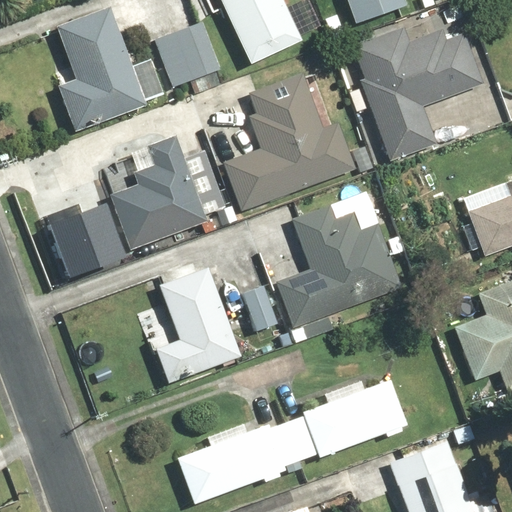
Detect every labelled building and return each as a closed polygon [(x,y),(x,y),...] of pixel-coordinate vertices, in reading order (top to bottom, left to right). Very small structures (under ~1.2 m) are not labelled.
[(278,0),(215,0),(246,64),(298,40),(278,0)] [(341,0),(351,27),(406,8),(402,0),(341,0)] [(113,8),(56,25),(73,81),(56,86),(69,130),(146,107),(143,98),(161,93),(151,60),(130,66),(113,8)] [(172,89),(189,82),(216,70),(219,69),(200,22),(153,40),(172,89)] [(420,108),(480,83),(459,34),(444,40),(439,28),(408,41),(403,27),(346,51),(361,87),(344,94),(354,118),(364,113),(386,166),(435,145),(420,108)] [(304,77),(247,95),(252,114),(246,116),(257,151),(220,163),(235,212),(371,169),(365,148),(347,154),(337,123),(320,128),(304,77)] [(136,185),(108,195),(128,253),(203,227),(200,221),(225,212),(203,148),(182,155),(175,137),(141,149),(147,167),(132,172),(136,185)] [(478,258),(511,245),(511,181),(501,186),(502,189),(465,203),(468,210),(461,212),(478,258)] [(305,268),(272,284),(294,345),(331,331),(326,317),(399,290),(364,196),(289,224),(305,268)] [(98,203),(43,220),(61,276),(116,259),(98,203)] [(199,271),(195,260),(152,276),(175,341),(151,349),(165,386),(240,359),(223,310),(229,308),(214,266),(199,271)] [(482,315),(451,327),(472,382),(496,374),(504,395),(511,392),(511,280),(474,294),(482,315)] [(261,287),(239,295),(253,333),(275,324),(261,287)] [(285,471),(286,476),(301,471),(298,461),(314,456),(316,461),(382,437),(383,440),(401,433),(399,429),(404,428),(387,382),(363,390),(360,382),(320,396),(323,406),(300,414),(301,419),(270,430),(269,427),(246,434),(243,425),(204,438),(207,449),(175,459),(190,505),(262,480),(263,483),(278,478),(277,474),(285,471)] [(447,444),(388,465),(404,511),(493,511),(485,488),(464,495),(447,444)]
